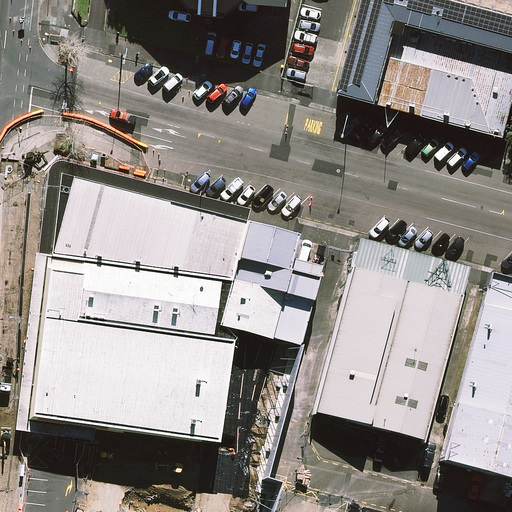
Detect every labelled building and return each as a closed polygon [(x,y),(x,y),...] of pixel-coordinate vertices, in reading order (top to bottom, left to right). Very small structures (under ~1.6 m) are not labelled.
[(511,17),(444,0),(363,0),(338,95),(376,105),(503,138),(511,102),(511,17)] [(511,0),(444,0),(511,17),(511,0)] [(45,260),(26,463),(83,481),(78,496),(126,511),(131,511),(136,497),(183,511),(270,511),(277,490),(263,486),(315,280),(286,273),(295,239),(244,225),(59,176),(45,260)] [(468,269),(357,240),(312,414),(422,442),(468,269)] [(511,286),(486,279),(440,458),(511,476),(511,286)]
